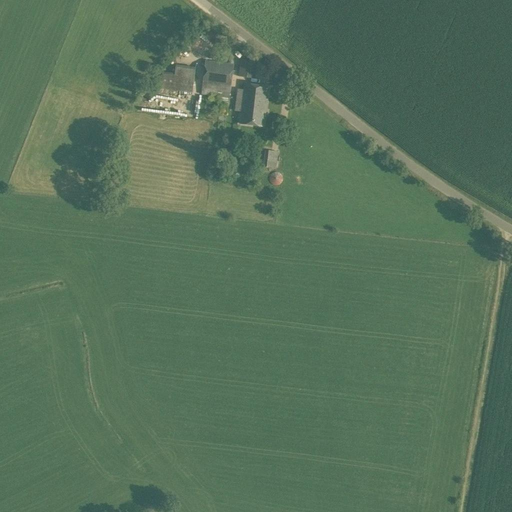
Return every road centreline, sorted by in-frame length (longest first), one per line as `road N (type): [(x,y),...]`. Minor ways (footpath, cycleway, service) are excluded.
road 1 (unclassified): [(511,229),(397,154),(198,0)]
road 2 (track): [(507,226),(461,511)]
